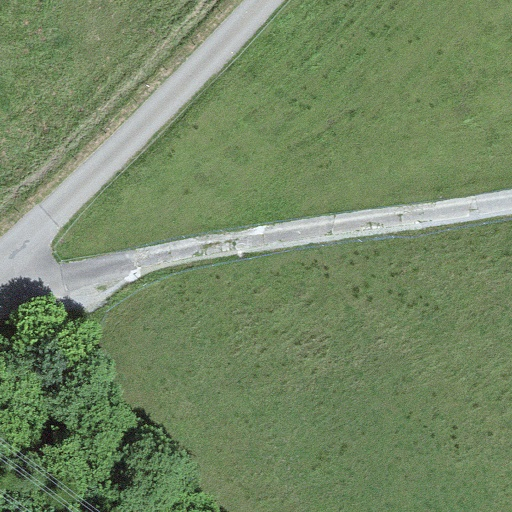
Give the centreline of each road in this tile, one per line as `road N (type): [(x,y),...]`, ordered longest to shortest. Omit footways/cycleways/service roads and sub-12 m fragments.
road 1 (track): [(511,205),(0,288)]
road 2 (unclassified): [(0,268),(265,0)]
